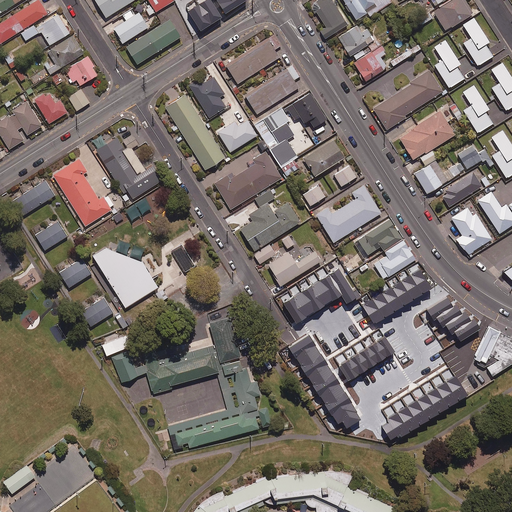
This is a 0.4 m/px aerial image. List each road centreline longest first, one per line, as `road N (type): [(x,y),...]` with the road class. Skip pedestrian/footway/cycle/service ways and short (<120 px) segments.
road 1 (tertiary): [(487,295),(443,258),(285,15)]
road 2 (residential): [(128,92),(285,336)]
road 3 (residential): [(264,8),(128,92)]
road 4 (residential): [(128,92),(0,174)]
